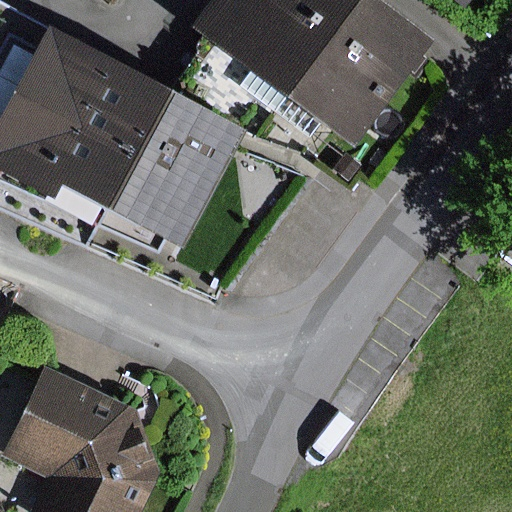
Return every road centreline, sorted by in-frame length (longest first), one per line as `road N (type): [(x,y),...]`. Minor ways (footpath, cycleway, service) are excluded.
road 1 (residential): [(304,370),(511,90)]
road 2 (residential): [(304,370),(0,257)]
road 3 (residential): [(245,511),(304,370)]
